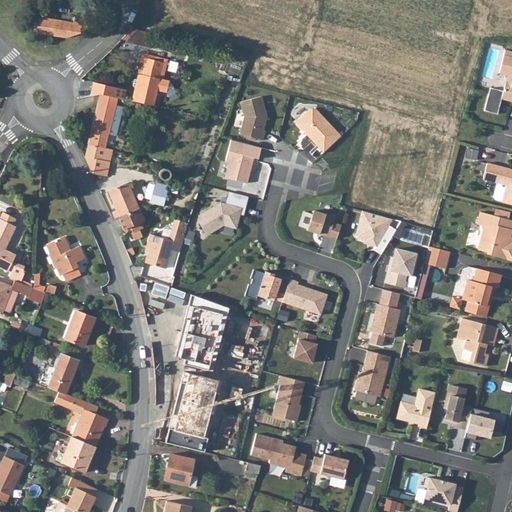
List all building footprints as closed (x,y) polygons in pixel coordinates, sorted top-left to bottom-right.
[(36,17),(33,33),(51,35),(54,20),(37,18),(36,17)] [(54,20),(51,35),(67,38),(76,35),(85,32),(95,29),(95,26),(92,26),(54,20)] [(488,88),(483,111),(496,114),(500,99),(511,101),(511,57),(511,59),(499,56),(495,72),(505,75),(501,91),(488,88)] [(136,101),(152,105),(156,93),(165,95),(175,91),(170,83),(163,82),(169,64),(147,58),(144,70),(140,68),(138,74),(143,75),(141,81),(135,80),(133,88),(139,90),(136,101)] [(100,93),(107,94),(126,99),(129,89),(104,82),(100,93)] [(88,143),(106,147),(109,131),(117,133),(126,99),(107,94),(100,93),(94,119),(88,143)] [(262,95),(241,101),(245,116),(239,133),(263,139),(265,130),(264,129),(267,116),(265,115),(264,111),(266,111),(262,95)] [(341,135),(316,108),(309,108),(295,121),(302,129),(305,129),(318,143),(317,145),(323,152),(341,135)] [(261,147),(231,138),(225,160),(229,161),(225,176),(246,182),(253,156),(258,158),(261,147)] [(85,155),(110,161),(113,149),(106,147),(88,143),(85,155)] [(84,157),(92,172),(107,175),(110,161),(85,155),(84,157)] [(480,178),(505,184),(501,200),(511,203),(511,169),(485,162),(480,178)] [(159,175),(161,178),(163,180),(167,181),(170,180),(172,178),(174,175),(174,171),(172,168),(169,166),(166,166),(163,166),(160,169),(159,172),(159,175)] [(114,204),(124,200),(125,202),(136,197),(129,181),(108,190),(114,204)] [(150,200),(163,205),(169,186),(155,182),(150,200)] [(248,196),(228,191),(225,203),(222,202),(221,209),(212,207),(198,216),(197,221),(206,235),(223,224),(235,227),(239,213),(240,208),(244,209),(248,196)] [(114,204),(118,215),(141,206),(139,203),(136,197),(125,202),(124,200),(114,204)] [(118,215),(125,232),(146,226),(146,221),(144,214),(141,206),(118,215)] [(337,236),(341,223),(334,220),(335,215),(314,207),(307,227),(329,234),(330,233),(337,236)] [(393,213),(382,211),(363,207),(357,231),(360,234),(366,236),(370,237),(369,240),(377,242),(375,245),(383,249),(397,223),(390,219),(393,213)] [(20,274),(9,269),(12,262),(16,254),(4,249),(16,225),(13,224),(16,217),(4,211),(1,218),(0,217),(0,266),(12,272),(9,279),(14,280),(20,283),(23,276),(20,274)] [(474,224),(482,226),(476,248),(485,250),(485,254),(511,261),(511,260),(511,242),(503,240),(505,235),(508,236),(509,231),(511,231),(511,227),(511,220),(478,211),(474,224)] [(161,237),(149,234),(146,246),(150,247),(145,263),(164,268),(170,250),(179,253),(188,224),(175,218),(171,230),(165,228),(163,230),(161,237)] [(193,244),(195,232),(187,230),(184,243),(193,244)] [(64,237),(46,244),(50,253),(49,253),(55,268),(56,267),(60,275),(62,274),(66,281),(80,275),(75,263),(85,259),(79,246),(70,250),(64,237)] [(449,252),(427,246),(422,268),(443,273),(449,252)] [(414,254),(394,248),(392,258),(391,262),(388,262),(383,282),(403,287),(404,283),(403,280),(404,274),(409,275),(414,254)] [(12,262),(9,269),(20,274),(23,267),(12,262)] [(462,310),(483,316),(488,297),(484,296),(487,284),(495,286),(498,273),(474,266),(470,280),(465,278),(460,297),(466,299),(462,310)] [(284,293),(289,278),(274,272),(274,273),(273,275),(264,272),(253,268),(250,277),(252,278),(250,283),(248,283),(244,295),(255,299),(257,294),(273,300),(276,290),(284,293)] [(298,281),(289,278),(284,293),(281,301),(320,314),(327,294),(297,283),(298,281)] [(34,288),(33,287),(20,283),(14,280),(11,287),(0,283),(0,313),(2,314),(3,310),(10,313),(18,292),(34,298),(33,301),(46,306),(50,294),(34,288)] [(398,294),(381,289),(377,304),(375,304),(369,328),(371,328),(367,343),(380,346),(383,335),(391,337),(399,310),(394,309),(398,294)] [(212,371),(229,309),(190,294),(174,356),(185,359),(184,364),(212,371)] [(78,311),(67,339),(86,347),(97,318),(78,311)] [(455,337),(464,340),(462,349),(471,351),(468,362),(486,366),(489,354),(483,352),(486,343),(493,345),(498,326),(461,317),(455,337)] [(316,334),(299,330),(297,338),(292,356),(311,362),(316,343),(313,342),(316,334)] [(388,357),(366,351),(359,377),(356,376),(352,390),(377,397),(388,357)] [(53,377),(50,386),(62,391),(68,394),(81,361),(62,354),(61,358),(60,360),(57,368),(52,366),(48,376),(53,377)] [(221,381),(182,371),(165,441),(207,451),(211,438),(207,437),(221,381)] [(301,389),(304,381),(279,375),(277,383),(279,384),(271,414),(296,421),(300,404),(298,404),(299,397),(297,394),(299,389),(301,389)] [(456,426),(466,429),(471,408),(461,405),(466,389),(449,385),(443,407),(447,408),(443,421),(452,423),(456,424),(456,426)] [(417,426),(425,428),(434,393),(418,389),(414,405),(400,402),(396,418),(407,421),(408,420),(412,420),(418,422),(417,426)] [(68,394),(62,391),(56,402),(83,414),(77,426),(72,436),(97,447),(106,427),(107,428),(111,420),(98,414),(101,406),(68,394)] [(488,412),(471,408),(466,429),(464,437),(474,440),(476,434),(489,437),(494,420),(487,418),(488,412)] [(282,440),(255,433),(250,454),(269,459),(268,463),(285,467),(284,471),(300,475),(300,474),(304,458),(305,454),(293,452),(295,446),(287,444),(284,445),(281,445),(282,440)] [(97,447),(72,436),(61,461),(68,464),(69,465),(85,472),(97,447)] [(3,454),(0,461),(0,489),(8,493),(11,487),(17,489),(27,468),(21,465),(22,463),(18,461),(20,458),(14,455),(12,458),(3,454)] [(162,479),(186,485),(193,460),(169,454),(162,479)] [(322,458),(313,456),(312,460),(309,471),(342,479),(347,460),(324,454),(322,458)] [(216,458),(205,456),(204,467),(214,469),(216,458)] [(312,460),(304,458),(300,474),(308,477),(309,471),(312,460)] [(245,472),(257,475),(259,466),(247,463),(245,472)] [(65,484),(72,487),(64,505),(56,501),(50,511),(85,511),(90,502),(94,494),(92,494),(94,488),(69,476),(65,484)] [(451,511),(456,511),(463,487),(454,485),(455,482),(445,480),(445,481),(438,479),(426,476),(423,486),(426,487),(424,497),(449,503),(447,511),(451,511)] [(165,502),(189,509),(190,506),(166,500),(165,502)] [(165,502),(162,511),(191,511),(192,510),(189,509),(165,502)]
